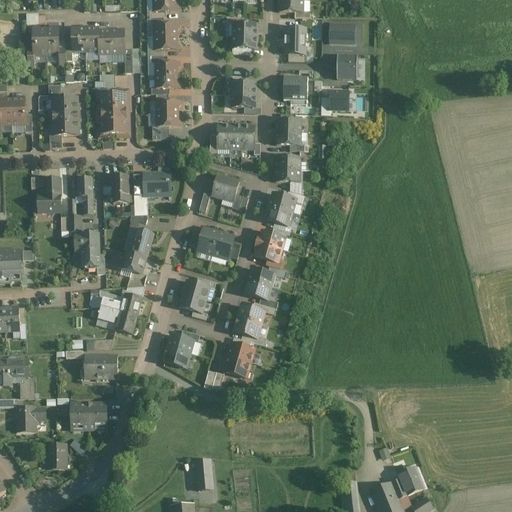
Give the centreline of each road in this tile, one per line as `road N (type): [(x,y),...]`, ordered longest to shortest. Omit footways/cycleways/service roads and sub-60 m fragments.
road 1 (residential): [(161,314),(223,331),(264,179),(269,67)]
road 2 (residential): [(0,161),(191,155)]
road 3 (residential): [(161,314),(197,183),(191,155)]
road 4 (residential): [(38,508),(99,467),(133,406)]
